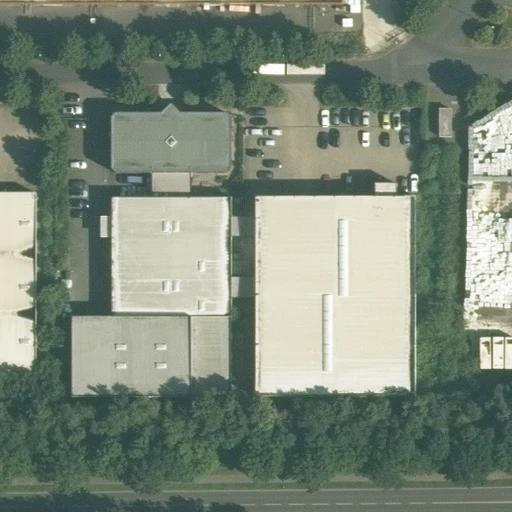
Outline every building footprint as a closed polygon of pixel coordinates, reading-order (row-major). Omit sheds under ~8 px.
[(401,3),(385,3),(386,13),(401,13),(401,3)] [(511,102),(471,121),(465,338),(475,343),(474,375),(478,369),(479,338),(511,338),(511,102)] [(227,114),(180,114),(171,105),(162,114),(115,114),(111,118),(111,170),(115,174),(151,174),(191,174),(227,174),(231,170),(231,118),(227,114)] [(439,138),(451,138),(451,110),(440,110),(439,138)] [(191,174),(151,174),(151,198),(191,198),(191,174)] [(396,185),(374,185),(374,198),(396,198),(396,185)] [(36,194),(0,194),(0,376),(36,376),(36,194)] [(151,198),(111,199),(111,318),(231,318),(231,297),(231,220),(231,198),(191,198),(151,198)] [(374,198),(255,198),(255,220),(255,297),(255,398),(415,398),(415,198),(397,198),(396,198),(374,198)] [(255,220),(231,220),(231,297),(255,297),(255,220)] [(231,318),(111,318),(71,318),(71,398),(231,398),(231,318)]
